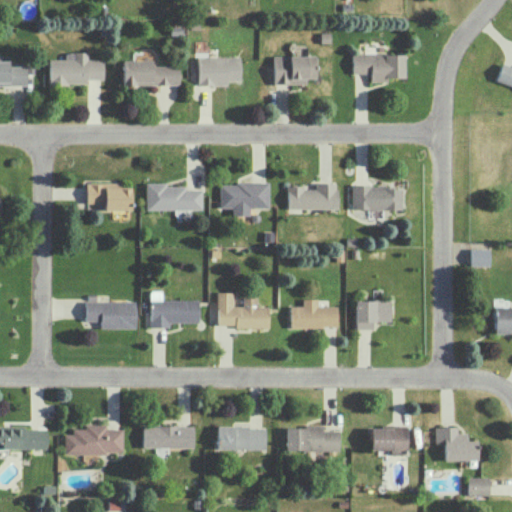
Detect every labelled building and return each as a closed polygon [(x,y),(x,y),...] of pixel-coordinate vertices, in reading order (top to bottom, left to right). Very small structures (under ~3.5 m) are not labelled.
[(47,59),(48,84),(85,84),(85,78),(102,78),(102,59),(86,59),(86,51),(63,52),(63,59),(47,59)] [(403,52),(351,53),(352,73),(369,73),(369,79),(404,79),(403,52)] [(316,55),(272,55),(272,83),(306,83),(306,78),(315,78),(316,55)] [(239,56),(195,56),(196,85),(227,84),(227,81),(239,80),(239,56)] [(0,84),(25,84),(25,65),(7,66),(7,60),(0,59),(0,84)] [(121,85),(177,84),(177,64),(150,65),(150,59),(120,60),(121,85)] [(511,86),(511,66),(500,63),(495,81),(511,86)] [(201,209),(201,189),(184,189),(184,185),(165,186),(165,182),(145,182),(145,209),(174,209),(174,219),(190,219),(190,209),(201,209)] [(268,183),(219,182),(218,207),(231,207),(231,215),(248,215),(249,207),(267,207),(268,183)] [(286,208),(335,209),(335,182),(315,182),(315,187),(286,187),(286,208)] [(102,209),(129,209),(129,184),(85,184),(85,202),(102,203),(102,209)] [(401,209),(400,185),(350,186),(351,209),(401,209)] [(469,265),(488,265),(488,248),(469,248),(469,265)] [(197,300),(161,300),(161,290),(149,290),(149,326),(168,327),(168,322),(197,322),(197,300)] [(216,326),(267,326),(267,306),(256,306),(256,296),(242,297),(242,305),(231,306),(231,291),(216,291),(216,326)] [(289,327),(336,326),(336,305),(316,306),(316,298),(302,299),(302,305),(289,306),(289,327)] [(354,300),(354,329),(372,328),(372,320),(389,320),(389,299),(354,300)] [(99,328),(134,328),(135,301),(84,300),(84,320),(99,320),(99,328)] [(492,332),(511,332),(511,306),(492,306),(492,332)] [(122,453),(122,428),(105,428),(105,424),(83,424),(83,428),(71,428),(71,433),(63,433),(63,453),(122,453)] [(141,446),(192,448),(193,426),(141,424),(141,446)] [(368,449),(390,450),(390,454),(404,454),(405,426),(369,425),(368,449)] [(0,448),(45,448),(45,426),(0,426),(0,448)] [(216,449),(264,448),(264,426),(215,426),(216,449)] [(338,450),(338,430),(322,430),(322,426),(284,426),(284,449),(338,450)] [(476,440),(466,440),(466,432),(456,432),(456,426),(434,426),(434,443),(443,443),(443,460),(476,459),(476,440)] [(466,494),(488,494),(488,477),(466,477),(466,494)]
